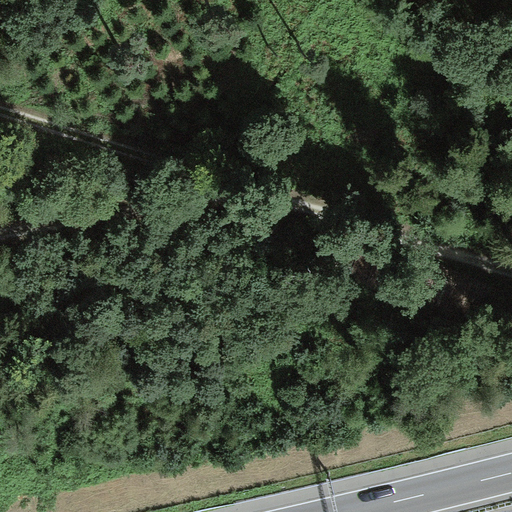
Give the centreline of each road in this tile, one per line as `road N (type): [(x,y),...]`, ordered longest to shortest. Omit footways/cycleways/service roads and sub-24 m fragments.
road 1 (track): [(511,271),(0,104)]
road 2 (track): [(0,221),(240,185)]
road 3 (motorway): [(511,472),(350,511)]
